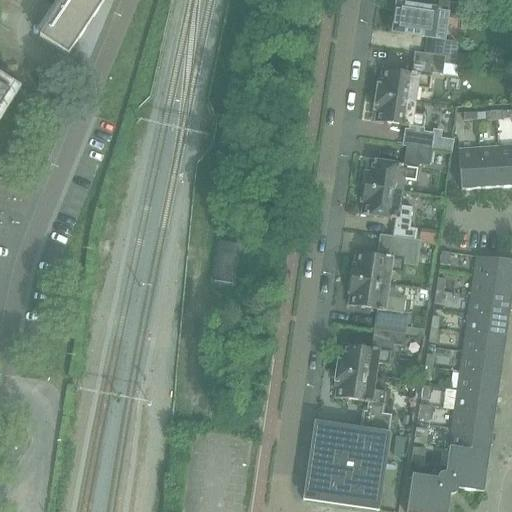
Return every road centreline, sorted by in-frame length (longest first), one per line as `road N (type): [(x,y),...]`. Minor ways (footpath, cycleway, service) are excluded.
road 1 (residential): [(275,511),(349,0)]
road 2 (residential): [(0,387),(24,257),(128,0)]
